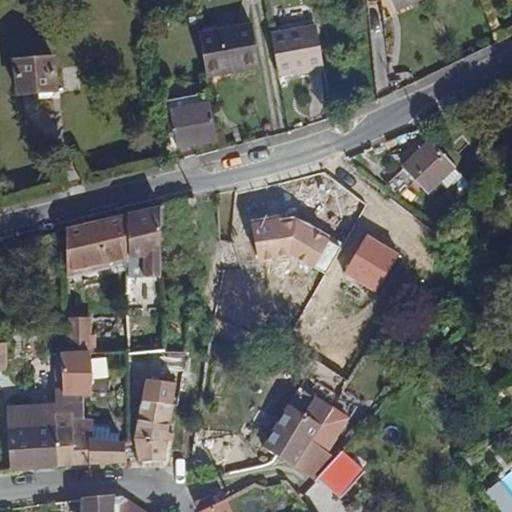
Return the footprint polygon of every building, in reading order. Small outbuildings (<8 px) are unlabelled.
[(367,0),(368,2),(381,0),(390,0),(393,2),(396,9),(415,0),(367,0)] [(252,25),(199,35),(207,75),(259,66),(252,25)] [(316,26),(271,34),(277,63),(279,75),(324,66),(316,26)] [(56,58),(15,61),(17,92),(58,89),(56,58)] [(65,89),(79,87),(76,67),(62,69),(65,89)] [(178,147),(219,140),(210,91),(163,101),(168,132),(175,131),(178,147)] [(61,96),(39,95),(38,131),(59,132),(61,96)] [(430,192),(456,166),(431,140),(405,167),(430,192)] [(400,193),(413,181),(401,169),(389,181),(400,193)] [(161,247),(161,258),(197,259),(198,229),(198,196),(179,200),(160,205),(161,247)] [(127,213),(127,254),(127,258),(143,258),(143,277),(162,276),(161,258),(161,247),(160,205),(127,213)] [(67,228),(67,267),(127,254),(127,213),(67,228)] [(68,277),(127,263),(127,258),(127,254),(67,267),(68,277)] [(143,258),(127,258),(127,263),(128,277),(143,277),(143,258)] [(214,323),(213,328),(223,330),(227,315),(216,313),(214,323)] [(87,321),(68,322),(69,354),(87,353),(87,321)] [(185,355),(165,352),(169,370),(183,371),(185,355)] [(72,419),(84,419),(84,395),(92,395),(89,353),(87,353),(69,354),(61,355),(63,389),(56,389),(55,405),(11,408),(13,472),(43,470),(76,467),(72,419)] [(93,356),(93,376),(107,376),(107,356),(93,356)] [(311,374),(302,387),(333,407),(342,393),(311,374)] [(143,395),(142,402),(172,406),(175,383),(146,379),(143,395)] [(295,467),(311,442),(333,407),(302,387),(265,448),(282,458),(295,467)] [(129,394),(129,413),(140,414),(142,402),(143,395),(129,394)] [(142,402),(140,414),(136,440),(141,462),(153,462),(165,461),(172,406),(142,402)] [(350,418),(333,407),(311,442),(328,452),(350,418)] [(92,432),(91,419),(84,419),(72,419),(76,467),(98,465),(123,463),(123,445),(103,441),(103,434),(92,432)] [(337,458),(328,452),(311,442),(295,467),(314,479),(316,480),(337,458)] [(67,501),(67,511),(142,511),(121,494),(80,499),(67,501)] [(200,511),(232,511),(227,499),(215,505),(211,496),(195,503),(200,511)]
